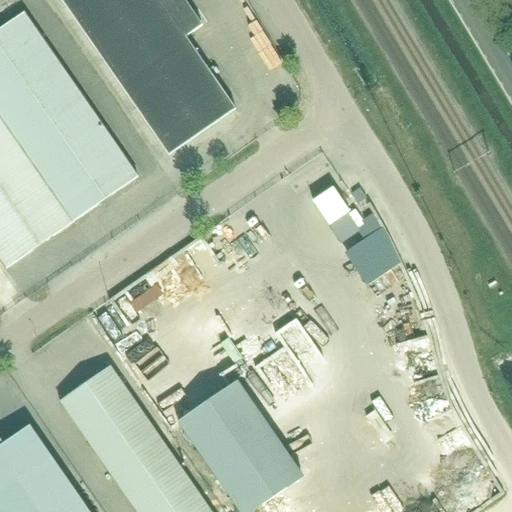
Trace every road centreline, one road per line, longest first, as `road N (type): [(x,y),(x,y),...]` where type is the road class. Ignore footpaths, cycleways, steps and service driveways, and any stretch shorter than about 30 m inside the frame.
road 1 (unclassified): [(0,350),(342,114)]
road 2 (unclassified): [(511,465),(465,377),(414,240),(342,114)]
road 3 (unclassified): [(342,114),(279,0)]
